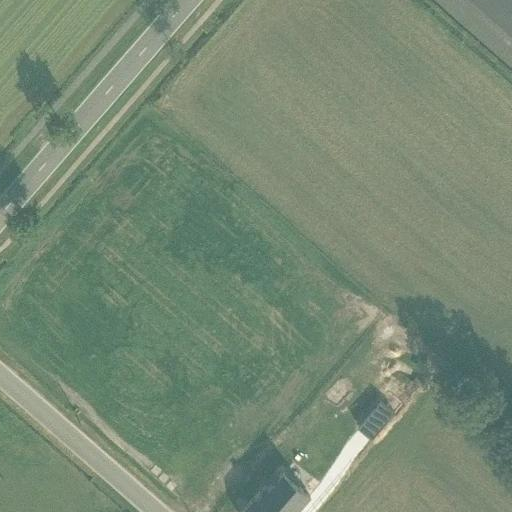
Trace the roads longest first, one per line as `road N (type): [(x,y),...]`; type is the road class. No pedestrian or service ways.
road 1 (primary): [(181,0),(0,204)]
road 2 (unclassified): [(162,511),(0,370)]
